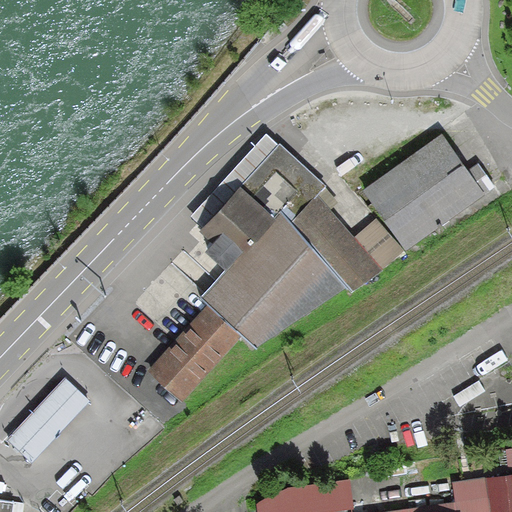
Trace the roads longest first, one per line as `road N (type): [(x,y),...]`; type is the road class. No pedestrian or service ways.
road 1 (primary): [(348,45),(221,128),(0,359)]
road 2 (residential): [(195,511),(511,313)]
